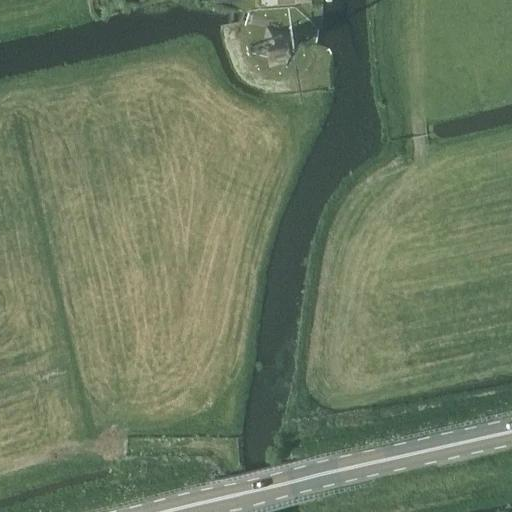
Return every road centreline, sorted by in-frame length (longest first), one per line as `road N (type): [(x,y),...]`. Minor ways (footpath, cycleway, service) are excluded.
road 1 (track): [(308,64),(290,119),(235,146),(112,447)]
road 2 (secondary): [(183,511),(511,434)]
road 3 (track): [(232,511),(225,450),(112,447),(0,476)]
